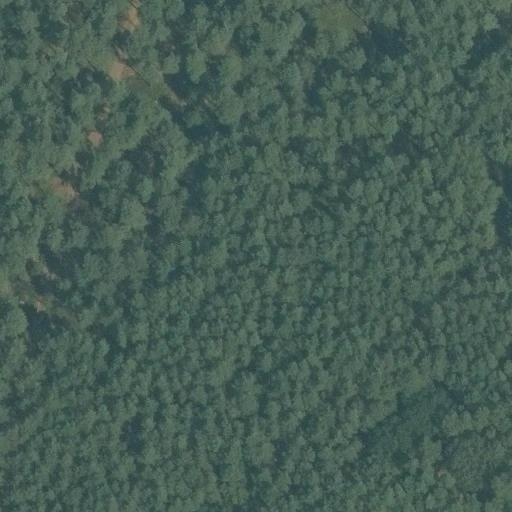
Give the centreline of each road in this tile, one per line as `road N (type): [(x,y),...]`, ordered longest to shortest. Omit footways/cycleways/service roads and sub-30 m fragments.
road 1 (track): [(9,511),(135,0)]
road 2 (track): [(511,229),(206,511)]
